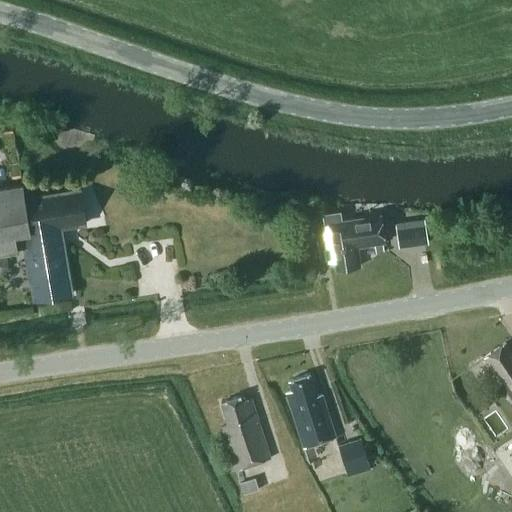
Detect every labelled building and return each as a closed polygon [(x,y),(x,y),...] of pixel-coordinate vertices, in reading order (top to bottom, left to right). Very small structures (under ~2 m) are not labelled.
[(0,252),(29,247),(38,298),(68,292),(57,227),(84,222),(79,190),(28,199),(34,235),(31,235),(22,184),(0,187),(0,252)] [(342,220),(341,211),(322,214),(330,262),(336,261),(338,269),(361,266),(358,247),(387,243),(382,213),(342,220)] [(400,246),(428,242),(425,225),(397,230),(400,246)] [(511,351),(506,342),(485,357),(496,373),(493,375),(511,402),(511,351)] [(317,395),(311,373),(290,380),(293,390),(287,392),(299,430),(304,448),(336,438),(322,394),(317,395)] [(245,400),(244,395),(222,402),(229,424),(222,426),(231,453),(229,454),(233,470),(271,458),(252,398),(245,400)] [(371,468),(361,438),(339,446),(348,475),(371,468)] [(243,494),(259,489),(256,478),(254,478),(252,470),(240,474),(242,482),(240,483),(243,494)]
